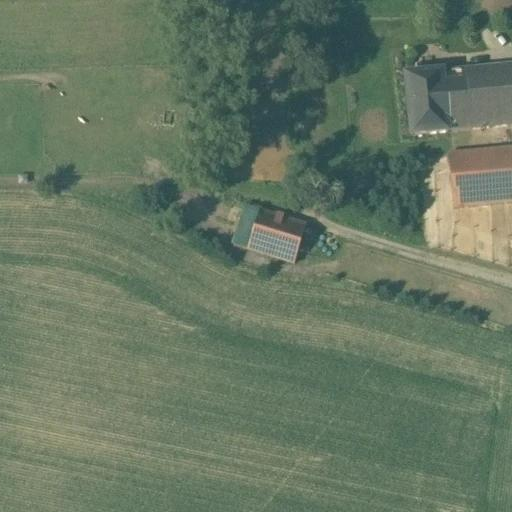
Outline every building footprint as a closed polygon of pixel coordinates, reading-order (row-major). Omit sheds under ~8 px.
[(511,66),(440,74),(445,131),(511,125),(511,66)] [(440,73),(403,77),(409,137),(446,134),(445,131),(440,74),(440,73)] [(511,150),(447,156),(451,209),(511,203),(511,150)] [(305,228),(259,214),(254,232),(248,252),(294,266),(305,228)] [(357,259),(350,281),(371,288),(378,265),(357,259)]
